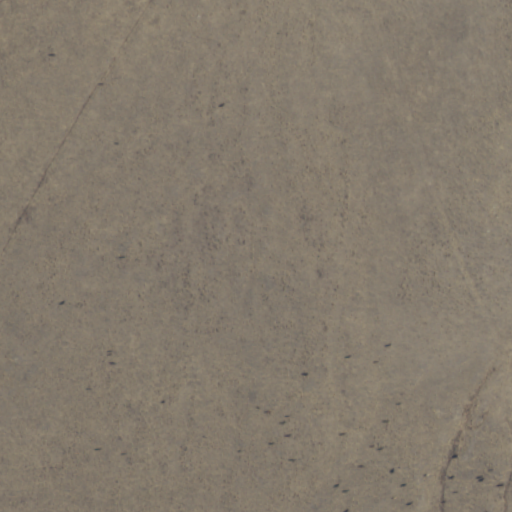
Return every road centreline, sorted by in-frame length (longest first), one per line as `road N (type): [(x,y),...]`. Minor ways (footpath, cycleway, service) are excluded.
road 1 (track): [(384,0),(488,327),(511,352)]
road 2 (track): [(0,274),(71,147),(171,0)]
